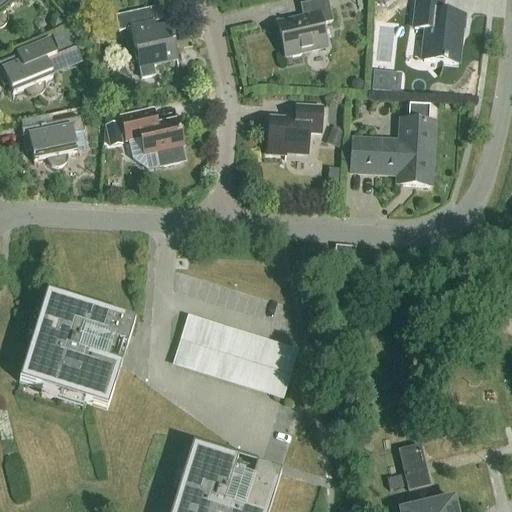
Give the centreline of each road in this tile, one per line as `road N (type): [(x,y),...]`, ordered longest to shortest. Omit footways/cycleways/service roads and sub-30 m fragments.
road 1 (residential): [(223,228),(420,239),(468,221),(489,179),(511,41)]
road 2 (residential): [(223,228),(227,73),(208,0)]
road 3 (residential): [(223,228),(0,216)]
